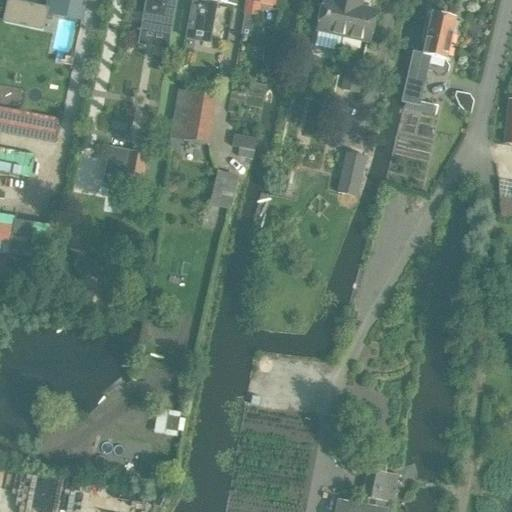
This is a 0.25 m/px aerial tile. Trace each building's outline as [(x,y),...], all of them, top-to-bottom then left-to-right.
[(3,21),(3,23),(23,27),(28,4),(8,0),(3,21)] [(52,0),(50,16),(82,23),(87,0),(86,0),(52,0)] [(147,0),(142,29),(169,34),(175,0),(147,0)] [(192,0),(188,28),(189,28),(191,28),(211,32),(216,4),(234,7),(234,0),(192,0)] [(247,0),(245,13),(244,13),(240,37),(250,38),(253,16),(258,17),(260,5),(273,7),(274,0),(247,0)] [(360,9),(361,5),(362,0),(333,0),(333,2),(326,1),(319,32),(369,43),(376,12),(360,9)] [(28,4),(23,27),(43,32),(48,9),(28,4)] [(401,102),(406,103),(420,107),(431,57),(446,61),(455,21),(432,15),(423,55),(416,53),(413,53),(401,102)] [(261,63),(270,64),(272,53),(263,51),(261,63)] [(349,59),(342,91),(358,94),(365,63),(349,59)] [(169,138),(180,140),(208,145),(216,98),(201,95),(178,90),(169,138)] [(424,105),(422,115),(431,117),(433,107),(424,105)] [(255,139),(233,135),(231,148),(238,149),(236,157),(252,160),(255,139)] [(130,168),(126,189),(140,191),(147,156),(109,149),(107,163),(130,168)] [(345,153),(336,194),(357,198),(366,158),(345,153)] [(282,186),(291,188),(294,170),(288,169),(286,180),(284,180),(282,186)] [(196,176),(187,226),(234,234),(243,185),(196,176)] [(113,300),(106,303),(109,309),(116,305),(113,300)] [(176,432),(178,419),(168,417),(166,430),(176,432)] [(363,499),(392,504),(398,476),(369,470),(363,499)] [(388,511),(389,510),(338,501),(336,511),(388,511)]
